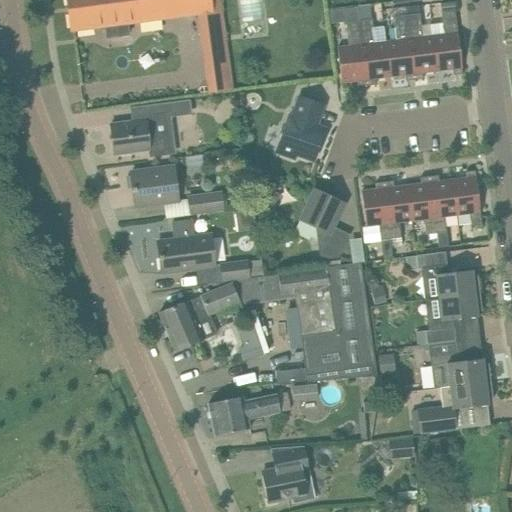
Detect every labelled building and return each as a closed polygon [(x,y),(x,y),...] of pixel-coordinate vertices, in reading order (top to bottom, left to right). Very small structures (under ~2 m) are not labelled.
[(67,0),(72,30),(212,11),(210,0),(67,0)] [(437,71),(433,35),(423,36),(419,5),(405,7),(414,80),(424,78),(423,72),(437,71)] [(414,80),(405,7),(393,9),(396,39),(387,40),(385,41),(390,77),(405,75),(406,81),(414,80)] [(433,35),(437,71),(452,69),(453,75),(463,74),(455,8),(441,10),(444,34),(433,35)] [(390,77),(385,41),(375,42),(372,18),(371,18),(371,10),(358,12),(359,20),(358,20),(366,85),(376,84),(375,78),(390,77)] [(366,85),(358,20),(346,22),(349,45),(337,47),(342,83),(357,81),(358,87),(366,85)] [(323,105),(299,96),(292,116),(289,115),(276,152),(295,159),(297,154),(314,160),(323,132),(314,129),(323,105)] [(171,112),(169,102),(153,104),(154,114),(171,112)] [(170,154),(165,117),(110,124),(114,154),(149,150),(150,157),(170,154)] [(245,159),(244,151),(244,150),(229,152),(231,161),(245,159)] [(178,200),(174,167),(131,172),(135,206),(178,200)] [(452,179),(457,215),(469,213),(471,228),(482,227),(475,170),(466,172),(466,177),(452,179)] [(438,175),(429,176),(436,233),(437,233),(438,242),(447,241),(444,216),(457,215),(452,179),(439,181),(438,175)] [(407,185),(411,220),(424,219),(426,234),(436,233),(429,176),(420,177),(421,183),(407,185)] [(393,181),(384,182),(390,238),(401,237),(399,222),(411,220),(407,185),(394,187),(393,181)] [(391,248),(390,238),(384,182),(375,183),(376,189),(361,191),(366,226),(379,224),(381,240),(382,239),(383,249),(391,248)] [(281,194),(267,185),(258,198),(272,207),(281,194)] [(318,191),(315,189),(300,220),(316,227),(320,259),(339,257),(350,234),(333,226),(344,202),(329,195),(325,190),(318,191)] [(224,208),(223,194),(188,198),(190,212),(224,208)] [(157,241),(161,273),(215,266),(211,234),(194,237),(192,220),(171,222),(174,239),(157,241)] [(447,265),(445,251),(406,256),(407,267),(417,265),(418,268),(420,268),(447,265)] [(223,280),(231,279),(263,275),(261,258),(247,261),(221,264),(223,280)] [(361,262),(263,275),(231,279),(233,284),(201,296),(201,297),(188,302),(187,301),(187,300),(160,312),(159,312),(175,350),(176,351),(203,340),(203,339),(216,334),(209,315),(240,303),(241,305),(297,297),(307,369),(278,371),(279,383),(309,380),(309,382),(377,376),(361,262)] [(439,297),(480,292),(478,275),(472,275),(471,269),(448,272),(447,265),(420,268),(423,299),(439,297)] [(375,305),(387,302),(383,284),(371,287),(375,305)] [(480,292),(439,297),(442,320),(477,316),(477,311),(482,310),(480,292)] [(425,330),(427,344),(456,340),(454,326),(425,330)] [(427,344),(425,330),(415,331),(417,345),(427,344)] [(262,352),(258,340),(239,346),(243,359),(262,352)] [(456,340),(427,344),(417,345),(409,346),(410,350),(428,348),(429,357),(458,354),(456,340)] [(381,367),(394,365),(392,351),(379,353),(381,367)] [(434,387),(440,387),(491,381),(489,363),(483,364),(483,358),(431,364),(434,387)] [(383,395),(396,393),(395,380),(382,382),(383,395)] [(413,434),(421,433),(447,429),(456,428),(454,409),(488,405),(488,399),(493,399),(491,381),(440,387),(442,405),(417,408),(417,410),(410,410),(413,434)] [(292,385),(293,400),(318,398),(317,383),(292,385)] [(242,396),(208,403),(215,436),(249,428),(247,418),(291,409),(288,391),(243,401),(242,396)] [(364,413),(370,412),(372,401),(363,401),(364,413)] [(448,436),(447,429),(421,433),(422,439),(413,440),(415,454),(420,459),(430,458),(451,455),(449,436),(448,436)] [(414,456),(413,438),(388,440),(390,459),(414,456)] [(303,446),(273,448),(278,473),(263,476),(269,502),(292,498),(293,502),(314,498),(303,446)]
